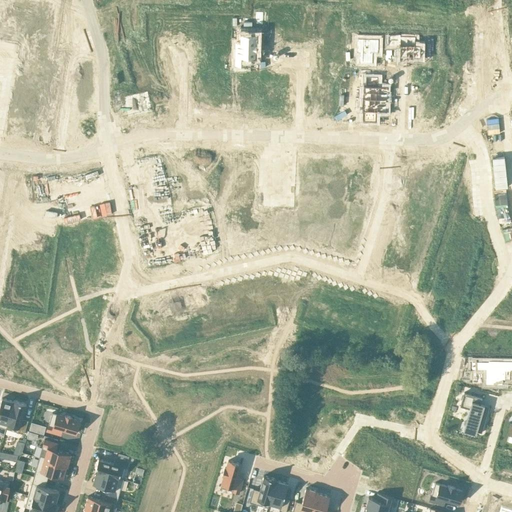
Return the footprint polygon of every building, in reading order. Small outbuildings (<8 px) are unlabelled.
[(1,0),(0,12),(0,16),(11,18),(13,0),(1,0)] [(13,0),(11,18),(22,20),(25,0),(13,0)] [(25,0),(22,20),(34,22),(37,0),(36,0),(36,1),(30,0),(25,0)] [(38,0),(37,0),(34,22),(45,23),(48,1),(38,0)] [(48,1),(45,23),(57,25),(60,3),(48,1)] [(267,10),(266,29),(276,29),(275,38),(276,38),(276,41),(283,42),(283,38),(284,39),(289,39),(289,10),(267,10)] [(289,10),(289,39),(294,39),(295,39),(295,42),(301,42),(301,39),(302,39),(302,30),(312,30),(312,11),(289,10)] [(159,20),(158,39),(186,41),(187,30),(196,30),(197,16),(186,16),(186,22),(159,20)] [(207,26),(206,55),(222,55),(223,26),(207,26)] [(321,34),(320,55),(332,56),(332,61),(342,61),(342,47),(337,47),(337,33),(332,33),(332,28),(322,27),(322,32),(321,32),(321,34)] [(235,43),(235,66),(246,66),(246,57),(255,57),(255,51),(256,51),(257,34),(256,34),(256,32),(242,32),(242,34),(241,34),(240,43),(235,43)] [(399,45),(399,58),(408,58),(408,57),(420,57),(420,45),(415,45),(415,36),(400,36),(400,34),(388,34),(388,45),(399,45)] [(360,52),(359,62),(372,62),(373,52),(378,52),(379,38),(357,37),(357,52),(360,52)] [(137,44),(125,47),(128,58),(127,58),(133,79),(155,72),(152,61),(161,59),(157,44),(150,46),(149,44),(138,47),(137,44)] [(32,49),(31,56),(36,57),(34,69),(58,72),(60,60),(45,58),(46,51),(32,49)] [(421,73),(414,97),(426,101),(425,104),(436,107),(437,102),(440,103),(443,92),(444,92),(447,82),(446,81),(449,70),(437,67),(436,68),(427,66),(425,75),(421,73)] [(27,80),(26,88),(40,90),(41,82),(55,84),(57,73),(58,73),(58,72),(34,69),(32,81),(27,80)] [(253,73),(253,83),(257,83),(256,95),(285,96),(285,95),(285,94),(285,83),(276,83),(276,74),(253,73)] [(363,85),(363,98),(386,98),(387,98),(387,86),(378,86),(378,76),(365,76),(365,85),(363,85)] [(193,88),(192,101),(202,101),(202,113),(214,114),(215,83),(202,83),(202,88),(193,88)] [(215,83),(214,114),(215,114),(215,113),(227,113),(227,103),(237,103),(237,84),(228,84),(227,91),(215,91),(215,83)] [(311,97),(311,105),(313,105),(313,113),(327,114),(327,101),(333,101),(333,85),(313,85),(313,97),(311,97)] [(26,88),(25,96),(30,97),(28,108),(53,112),(51,111),(53,99),(39,97),(40,90),(26,88)] [(252,108),(252,117),(275,118),(275,108),(285,109),(285,96),(256,95),(256,103),(256,108),(252,108)] [(386,98),(363,98),(361,97),(361,110),(364,110),(363,120),(376,120),(376,111),(386,111),(386,98)] [(21,120),(20,126),(34,129),(35,122),(51,124),(53,112),(28,108),(26,120),(21,120)] [(179,153),(167,156),(173,182),(185,180),(179,153)] [(191,155),(191,179),(202,180),(202,182),(203,182),(203,155),(191,155)] [(203,155),(203,182),(214,183),(215,155),(203,155)] [(215,155),(214,183),(225,183),(226,157),(215,157),(215,155)] [(167,156),(156,158),(161,182),(162,182),(161,180),(171,177),(173,182),(167,156)] [(226,157),(225,183),(236,183),(236,156),(236,157),(226,157)] [(236,156),(236,183),(247,183),(247,156),(236,156)] [(247,156),(247,183),(258,184),(259,158),(248,157),(248,156),(247,156)] [(156,160),(146,162),(151,185),(161,182),(156,158),(155,158),(156,160)] [(297,174),(296,189),(315,189),(315,159),(310,159),(304,159),(303,175),(297,174)] [(315,159),(315,189),(315,186),(326,187),(326,189),(333,189),(333,175),(327,175),(327,161),(316,161),(316,159),(315,159)] [(339,175),(339,190),(357,190),(358,160),(358,162),(352,161),(346,161),(346,176),(339,175)] [(358,160),(357,190),(376,190),(376,176),(370,176),(370,161),(358,160)] [(135,163),(140,187),(151,185),(146,162),(136,164),(135,163)] [(135,163),(123,166),(126,177),(124,177),(126,186),(128,186),(129,190),(140,187),(135,163)] [(408,177),(407,177),(436,186),(441,170),(441,168),(428,164),(426,169),(426,170),(419,168),(412,166),(409,177),(408,177)] [(84,196),(91,194),(87,174),(79,176),(84,196)] [(405,186),(404,189),(419,193),(417,199),(427,203),(430,204),(430,203),(432,197),(436,186),(407,177),(405,186)] [(26,189),(24,202),(40,204),(41,192),(59,195),(60,182),(53,181),(53,180),(46,179),(46,180),(37,179),(36,191),(26,189)] [(400,206),(396,217),(423,226),(426,216),(427,212),(428,208),(429,208),(415,204),(413,210),(400,206)] [(158,209),(131,215),(134,227),(161,221),(158,209)] [(297,219),(293,232),(300,234),(298,242),(307,245),(315,219),(304,215),(299,213),(297,219)] [(394,218),(391,226),(393,227),(392,229),(406,233),(404,239),(417,243),(420,236),(423,226),(396,217),(396,218),(394,218)] [(283,219),(271,222),(277,246),(277,245),(288,242),(283,219)] [(315,219),(307,245),(308,245),(308,244),(317,247),(319,240),(326,242),(330,229),(315,224),(316,219),(315,219)] [(12,235),(37,239),(39,224),(15,221),(13,235),(12,235)] [(161,221),(134,227),(134,228),(135,227),(138,237),(160,232),(158,222),(161,221)] [(271,224),(261,227),(266,248),(277,246),(271,222),(271,224)] [(239,227),(228,229),(234,256),(245,253),(239,227)] [(240,227),(239,227),(245,253),(246,253),(246,252),(256,250),(251,229),(241,231),(240,227)] [(261,227),(251,229),(256,250),(266,247),(266,248),(261,227)] [(228,229),(216,232),(223,258),(234,256),(228,229)] [(330,229),(326,242),(332,245),(330,251),(339,254),(339,255),(340,255),(347,231),(346,234),(330,229)] [(347,231),(340,255),(349,258),(352,251),(359,253),(364,237),(347,231)] [(160,232),(138,237),(140,247),(139,248),(163,243),(160,232)] [(12,243),(11,249),(35,252),(37,239),(12,235),(11,243),(12,243)] [(163,243),(139,248),(141,259),(165,254),(163,244),(163,243)] [(382,256),(408,265),(408,264),(406,263),(409,253),(414,254),(416,248),(403,244),(401,250),(387,245),(384,256),(382,256)] [(11,249),(9,262),(32,266),(35,252),(11,249)] [(165,254),(141,259),(144,271),(168,265),(165,254)] [(382,256),(378,268),(393,273),(391,279),(405,283),(407,276),(404,276),(408,265),(382,256)] [(9,262),(7,276),(30,280),(32,266),(9,262)] [(5,282),(4,290),(28,293),(30,280),(7,276),(6,282),(5,282)] [(254,282),(241,285),(247,311),(259,308),(260,311),(266,309),(263,296),(257,297),(254,283),(254,282)] [(313,296),(309,309),(327,315),(336,287),(324,283),(319,298),(313,296)] [(233,303),(226,304),(227,309),(230,318),(236,316),(236,314),(247,311),(241,285),(241,286),(229,289),(233,303)] [(336,287),(327,315),(345,321),(349,307),(343,305),(347,292),(336,288),(336,287)] [(5,290),(3,304),(26,307),(28,293),(4,290),(5,290)] [(198,295),(197,295),(204,324),(204,323),(204,321),(215,318),(215,321),(222,319),(219,306),(213,307),(210,293),(198,296),(198,295)] [(188,313),(182,314),(185,328),(204,324),(197,295),(185,298),(188,313)] [(361,311),(357,324),(363,326),(365,322),(376,325),(374,330),(375,330),(384,302),(383,302),(383,303),(371,299),(367,313),(361,311)] [(151,304),(144,314),(155,333),(165,328),(167,331),(177,329),(171,320),(169,315),(167,317),(165,312),(162,313),(157,302),(151,304)] [(384,302),(375,330),(393,336),(397,322),(391,320),(393,313),(396,306),(384,302)] [(270,313),(264,314),(267,326),(273,324),(270,313)] [(486,368),(485,382),(503,383),(503,378),(510,378),(511,368),(511,360),(471,359),(471,367),(486,368)] [(462,400),(460,406),(466,407),(466,408),(469,409),(463,430),(476,434),(477,431),(482,432),(489,406),(480,403),(482,397),(464,392),(464,393),(462,400)] [(0,426),(6,429),(14,400),(14,401),(2,398),(0,404),(0,426)] [(14,400),(6,429),(15,431),(24,434),(28,420),(22,419),(26,404),(14,400)] [(52,413),(47,431),(60,435),(62,429),(76,433),(79,420),(72,418),(72,417),(65,415),(65,416),(52,413)] [(44,439),(39,458),(68,466),(71,454),(56,450),(58,443),(44,439)] [(0,451),(0,457),(17,461),(17,459),(12,458),(12,454),(0,451)] [(378,453),(372,467),(394,477),(400,463),(378,453)] [(99,459),(95,471),(124,479),(124,478),(121,478),(124,467),(127,467),(129,461),(115,457),(114,463),(99,459)] [(39,458),(34,476),(47,480),(49,474),(63,478),(66,466),(67,466),(68,466),(39,458)] [(224,475),(221,487),(239,493),(243,479),(237,477),(241,463),(228,460),(226,467),(225,467),(223,474),(224,475)] [(96,471),(93,483),(99,485),(107,487),(105,494),(118,497),(124,479),(95,471),(96,471)] [(253,488),(249,502),(268,507),(276,479),(264,475),(260,490),(253,488)] [(34,476),(28,495),(57,503),(56,502),(59,491),(58,490),(45,487),(47,480),(34,476)] [(0,479),(0,499),(6,500),(10,481),(0,479)] [(276,479),(268,507),(269,505),(280,508),(279,510),(284,511),(285,511),(290,499),(284,497),(288,483),(276,480),(276,479)] [(432,492),(429,501),(443,505),(443,504),(445,498),(458,503),(460,497),(462,490),(454,488),(455,487),(448,484),(447,486),(435,482),(432,492)] [(296,501),(292,511),(311,511),(318,491),(306,487),(302,502),(296,501)] [(404,489),(402,497),(409,499),(412,492),(404,489)] [(318,491),(311,511),(331,511),(332,511),(326,509),(330,496),(318,492),(319,491),(318,491)] [(368,496),(366,506),(386,511),(389,511),(394,497),(378,492),(376,498),(368,496)] [(88,496),(84,508),(98,511),(113,511),(118,497),(105,494),(103,500),(88,496)] [(28,495),(23,511),(37,511),(38,511),(42,511),(54,511),(57,503),(28,495)]
